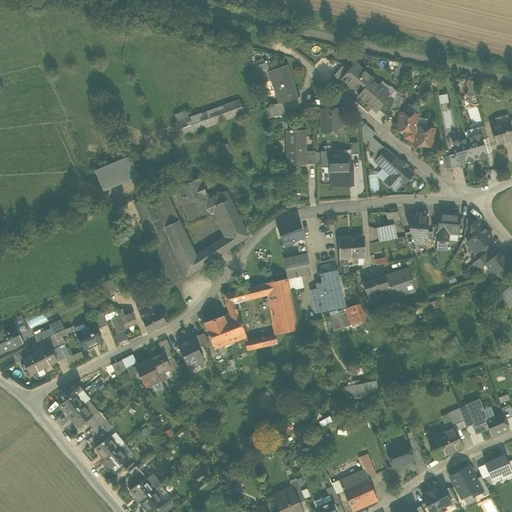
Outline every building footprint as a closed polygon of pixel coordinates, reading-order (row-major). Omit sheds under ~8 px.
[(258,65),(260,72),(268,69),(266,62),(258,65)] [(355,63),(352,68),(358,73),(361,70),(363,70),(355,63)] [(252,67),(254,74),(260,72),(258,65),(252,67)] [(333,76),(340,82),(342,80),(341,80),(350,69),(348,67),(341,66),(333,76)] [(268,72),(279,103),(293,98),(291,92),(294,91),(288,72),(284,73),(282,67),(268,72)] [(357,89),(361,93),(371,80),(373,79),(363,70),(361,70),(358,73),(352,68),(350,69),(341,80),(342,80),(352,89),(353,87),(355,84),(358,87),(357,89)] [(389,96),(371,80),(361,93),(359,95),(358,96),(372,109),(374,106),(378,109),(389,96)] [(469,91),(471,93),(474,92),(473,90),(475,82),(467,80),(466,83),(469,91)] [(471,93),(469,91),(467,90),(465,95),(468,96),(470,104),(473,105),(477,104),(474,92),(471,93)] [(438,96),(440,103),(448,102),(447,94),(438,96)] [(390,109),(395,112),(401,98),(395,95),(393,100),(390,109)] [(315,110),(321,110),(323,110),(322,96),(314,96),(315,110)] [(378,109),(387,116),(390,109),(393,100),(389,96),(378,109)] [(177,122),(182,135),(244,113),(239,100),(188,118),(177,122)] [(273,108),(275,115),(283,112),(281,106),(273,108)] [(331,127),(331,133),(343,133),(342,120),(340,120),(340,115),(337,116),(337,109),(323,110),(321,110),(321,127),(331,127)] [(174,115),(177,122),(188,118),(186,111),(174,115)] [(397,131),(415,133),(416,127),(417,115),(399,112),(397,131)] [(490,128),(495,145),(510,141),(511,140),(511,131),(509,123),(497,127),(490,128)] [(368,140),(371,137),(375,133),(364,124),(361,128),(362,141),(368,140)] [(434,129),(416,127),(415,133),(414,145),(432,147),(434,129)] [(480,134),(482,140),(487,139),(484,127),(478,128),(479,135),(480,134)] [(464,133),(466,138),(472,161),(479,159),(481,160),(485,159),(486,157),(486,154),(482,140),(480,134),(479,135),(478,128),(466,131),(464,133)] [(287,164),(301,164),(301,158),(305,158),(305,152),(305,138),(301,138),(301,132),(287,132),(287,164)] [(374,154),(381,146),(371,137),(368,140),(369,150),(374,154)] [(465,163),(472,161),(466,138),(459,141),(459,140),(457,139),(454,140),(453,142),(452,143),(453,146),(453,145),(456,154),(459,165),(459,163),(465,162),(465,163)] [(482,140),(486,154),(491,152),(487,139),(482,140)] [(211,157),(211,158),(230,151),(227,145),(209,152),(211,157)] [(371,158),(375,162),(386,150),(381,146),(374,154),(371,158)] [(391,155),(386,150),(375,162),(381,166),(391,155)] [(305,164),(315,164),(315,152),(305,152),(305,158),(305,164)] [(347,154),(331,155),(330,152),(321,152),(321,165),(330,165),(330,173),(340,173),(340,172),(347,171),(347,164),(347,161),(347,154)] [(449,156),(451,168),(451,169),(460,166),(459,165),(456,154),(449,156)] [(385,182),(395,191),(403,182),(405,183),(413,174),(406,167),(402,164),(391,155),(381,166),(381,167),(382,168),(391,175),(385,182)] [(445,169),(451,168),(449,156),(443,157),(445,169)] [(103,191),(138,176),(129,157),(95,171),(103,191)] [(352,164),(347,164),(347,171),(340,172),(340,173),(330,173),(331,186),(352,185),(352,164)] [(391,175),(382,168),(375,175),(384,183),(385,182),(391,175)] [(176,187),(182,203),(198,197),(200,203),(207,199),(200,179),(176,187)] [(149,189),(151,196),(166,191),(162,183),(149,189)] [(151,196),(150,196),(161,220),(174,213),(178,221),(179,220),(166,191),(151,196)] [(224,238),(222,240),(228,249),(248,236),(230,199),(226,191),(207,199),(200,203),(198,197),(182,203),(189,224),(213,216),(218,214),(228,236),(224,238)] [(171,286),(185,277),(164,227),(161,220),(150,196),(134,203),(171,286)] [(386,212),(389,221),(400,220),(397,212),(386,212)] [(161,220),(164,227),(178,221),(174,213),(161,220)] [(410,232),(414,244),(421,242),(426,242),(426,237),(426,236),(426,232),(427,219),(428,214),(416,213),(416,217),(409,216),(407,216),(406,217),(406,219),(410,232)] [(437,240),(446,241),(447,234),(458,235),(459,215),(439,213),(437,233),(438,233),(437,240)] [(213,216),(224,238),(228,236),(218,214),(213,216)] [(469,231),(470,233),(471,224),(476,220),(466,218),(464,230),(469,231)] [(279,232),(283,245),(304,238),(298,219),(277,227),(279,232)] [(475,253),(475,254),(486,244),(492,239),(476,220),(471,224),(470,233),(473,236),(472,237),(473,239),(468,243),(468,245),(475,253)] [(195,257),(178,221),(164,227),(185,277),(200,267),(219,255),(213,245),(195,257)] [(378,230),(380,242),(394,239),(391,227),(378,230)] [(414,244),(410,232),(404,234),(410,251),(416,249),(414,244)] [(351,237),(352,259),(357,258),(364,258),(363,236),(351,237)] [(338,238),(339,260),(347,259),(352,259),(351,237),(338,238)] [(219,255),(228,249),(222,240),(213,245),(219,255)] [(472,255),(476,260),(484,253),(490,249),(486,244),(475,254),(475,253),(472,255)] [(287,278),(287,279),(301,276),(310,274),(306,255),(304,247),(301,248),(303,255),(283,260),(287,278)] [(485,264),(498,280),(498,281),(511,269),(511,267),(499,252),(490,260),(485,264)] [(490,260),(484,253),(476,260),(472,264),(478,270),(479,269),(485,264),(490,260)] [(323,271),(334,269),(332,261),(321,263),(323,271)] [(492,285),(498,280),(485,264),(479,269),(492,285)] [(323,283),(324,288),(329,308),(329,309),(343,306),(336,271),(321,275),(322,278),(321,278),(321,279),(322,279),(323,283)] [(388,289),(386,289),(389,300),(413,293),(407,271),(385,277),(385,278),(388,289)] [(301,276),(287,279),(289,289),(289,290),(303,288),(301,276)] [(362,285),(367,295),(386,289),(388,289),(385,278),(362,285)] [(253,299),(267,295),(267,294),(268,294),(268,292),(289,289),(287,279),(265,284),(253,287),(251,287),(253,299)] [(115,293),(110,281),(103,285),(108,297),(115,293)] [(504,300),(507,297),(511,292),(511,283),(500,295),(504,300)] [(246,300),(253,299),(251,287),(244,289),(246,300)] [(316,311),(329,308),(324,288),(318,289),(312,291),(316,311)] [(233,303),(246,300),(244,289),(223,294),(225,300),(226,305),(233,303)] [(289,290),(289,289),(268,292),(268,294),(267,294),(267,295),(274,336),(275,336),(298,330),(289,290)] [(134,300),(142,321),(155,316),(154,313),(156,312),(155,311),(157,309),(154,302),(147,305),(143,296),(134,300)] [(94,302),(86,305),(91,315),(99,312),(94,302)] [(230,315),(231,317),(237,315),(233,303),(226,305),(227,307),(230,315)] [(338,314),(343,327),(365,320),(359,304),(344,309),(345,312),(338,314)] [(121,310),(124,316),(132,313),(129,306),(121,310)] [(115,307),(103,313),(106,321),(111,319),(110,317),(118,315),(116,311),(115,307)] [(158,309),(157,309),(155,311),(156,312),(154,313),(155,316),(142,321),(147,332),(166,323),(158,309)] [(96,316),(101,327),(108,325),(106,321),(103,313),(96,316)] [(124,316),(125,320),(126,322),(134,319),(132,313),(124,316)] [(332,326),(333,331),(339,329),(343,327),(338,314),(330,317),(332,326)] [(111,319),(115,331),(123,328),(121,325),(119,318),(118,315),(110,317),(111,319)] [(228,327),(233,325),(231,317),(230,315),(224,317),(228,327)] [(240,324),(237,315),(231,317),(233,325),(234,326),(240,324)] [(214,350),(228,345),(222,329),(228,327),(224,317),(204,324),(214,350)] [(16,327),(19,334),(28,330),(22,318),(13,322),(16,327)] [(124,323),(121,325),(123,328),(123,330),(129,328),(134,326),(136,325),(134,319),(126,322),(124,323)] [(49,325),(51,329),(53,335),(60,332),(64,330),(60,320),(49,325)] [(74,328),(77,333),(86,329),(83,324),(74,328)] [(246,339),(240,324),(234,326),(233,325),(228,327),(222,329),(228,345),(243,340),(246,339)] [(76,334),(83,350),(92,345),(100,341),(93,326),(86,329),(77,333),(76,334)] [(0,334),(0,352),(22,342),(19,334),(16,327),(0,334)] [(70,327),(64,330),(60,332),(62,337),(72,332),(70,327)] [(123,328),(115,331),(116,333),(114,334),(117,343),(127,340),(123,330),(123,328)] [(37,343),(42,340),(53,335),(51,329),(34,337),(37,343)] [(53,335),(64,358),(71,355),(62,337),(60,332),(53,335)] [(203,346),(204,345),(208,343),(209,343),(204,333),(198,336),(203,346)] [(64,358),(53,335),(42,340),(46,347),(49,346),(57,361),(57,362),(64,358)] [(192,338),(198,349),(203,347),(198,335),(192,338)] [(276,344),(275,336),(274,336),(258,339),(260,347),(276,344)] [(177,346),(189,369),(204,362),(198,349),(192,338),(177,346)] [(246,350),(254,349),(252,341),(247,342),(246,339),(243,340),(244,343),(246,350)] [(32,345),(35,353),(46,347),(42,340),(37,343),(32,345)] [(158,344),(163,353),(168,350),(172,349),(167,340),(158,344)] [(46,347),(35,353),(43,368),(51,364),(57,361),(49,346),(46,347)] [(13,354),(17,362),(22,360),(22,359),(30,355),(26,348),(13,354)] [(163,353),(167,362),(173,360),(168,350),(163,353)] [(72,357),(71,355),(64,358),(68,367),(84,359),(81,352),(72,357)] [(29,375),(43,368),(35,353),(30,355),(22,359),(22,360),(24,364),(21,366),(25,372),(27,371),(29,375)] [(149,360),(150,360),(157,376),(170,369),(167,362),(163,353),(149,360)] [(122,360),(126,368),(131,365),(136,363),(132,354),(121,359),(122,360)] [(237,373),(233,359),(229,360),(230,366),(226,367),(228,375),(237,373)] [(111,366),(117,377),(126,369),(122,360),(111,366)] [(160,380),(157,376),(150,360),(143,363),(142,362),(135,366),(143,384),(149,381),(151,385),(160,380)] [(178,371),(173,360),(167,362),(170,369),(172,373),(178,371)] [(51,364),(43,368),(46,373),(53,369),(51,364)] [(126,368),(131,379),(136,376),(131,365),(126,368)] [(170,369),(157,376),(160,380),(160,381),(173,375),(172,373),(170,369)] [(160,381),(160,380),(151,385),(156,394),(164,390),(160,381)] [(377,394),(375,382),(346,388),(348,399),(377,394)] [(61,397),(65,402),(74,394),(75,396),(82,390),(77,384),(61,397)] [(75,396),(83,405),(90,399),(82,390),(75,396)] [(83,405),(75,396),(74,394),(65,402),(60,406),(69,416),(83,405)] [(102,415),(90,399),(83,405),(93,417),(86,423),(89,426),(97,420),(102,415)] [(485,420),(485,419),(482,410),(478,401),(466,406),(473,425),(475,424),(485,420)] [(134,402),(130,408),(135,411),(139,405),(134,402)] [(192,415),(186,402),(180,405),(187,417),(192,415)] [(93,417),(83,405),(69,416),(79,429),(86,423),(93,417)] [(466,406),(458,409),(465,428),(473,425),(466,406)] [(490,407),(482,410),(485,419),(494,416),(490,407)] [(501,412),(504,420),(511,416),(511,410),(511,407),(501,411),(501,412)] [(456,432),(465,428),(458,409),(439,417),(445,430),(453,426),(456,432)] [(489,428),(493,438),(509,431),(504,420),(501,412),(494,416),(485,419),(485,420),(489,428)] [(97,420),(102,425),(107,421),(102,415),(97,420)] [(89,426),(94,431),(102,425),(97,420),(89,426)] [(489,428),(485,420),(475,424),(477,429),(475,430),(476,433),(489,428)] [(111,426),(107,421),(102,425),(106,430),(111,426)] [(106,430),(102,425),(94,431),(98,436),(106,430)] [(431,444),(437,458),(462,447),(456,432),(453,426),(445,430),(448,436),(431,444)] [(171,428),(164,432),(167,439),(174,435),(171,428)] [(115,432),(110,437),(118,448),(122,444),(124,443),(115,432)] [(407,434),(413,451),(419,449),(412,432),(407,434)] [(95,449),(104,459),(118,448),(110,437),(95,449)] [(132,455),(122,444),(118,448),(127,459),(132,455)] [(386,453),(392,467),(413,459),(408,445),(401,447),(401,445),(393,448),(394,450),(386,453)] [(127,459),(118,448),(104,459),(114,472),(128,460),(127,459)] [(359,457),(365,471),(367,477),(375,473),(367,454),(359,457)] [(504,456),(485,464),(489,475),(491,480),(501,475),(502,478),(511,474),(506,462),(504,456)] [(126,469),(130,474),(138,467),(134,462),(126,469)] [(482,478),(489,475),(485,464),(484,464),(477,467),(482,478)] [(142,473),(138,467),(130,474),(134,479),(142,473)] [(468,467),(449,477),(461,499),(463,498),(471,493),(473,496),(481,492),(482,492),(475,479),(468,467)] [(344,492),(352,511),(377,501),(367,477),(365,471),(352,476),(355,484),(342,489),(344,492)] [(146,478),(142,473),(134,479),(138,484),(144,479),(145,479),(146,478)] [(146,478),(145,479),(154,490),(161,484),(152,473),(146,478)] [(339,481),(342,489),(355,484),(352,476),(352,475),(339,481)] [(481,476),(475,479),(482,492),(481,492),(483,495),(489,492),(481,476)] [(130,491),(139,502),(154,490),(145,479),(144,479),(138,484),(130,491)] [(342,489),(339,481),(331,484),(332,486),(336,495),(344,492),(342,489)] [(161,484),(154,490),(139,502),(147,511),(150,511),(157,507),(163,502),(163,501),(168,497),(169,495),(161,484)] [(308,511),(309,511),(305,500),(304,499),(301,491),(298,484),(291,487),(298,503),(301,511),(308,511)] [(328,496),(330,500),(337,497),(336,495),(332,486),(326,489),(328,496)] [(291,487),(281,492),(288,507),(298,503),(291,487)] [(428,494),(422,498),(429,511),(434,511),(437,511),(441,511),(445,510),(444,507),(450,504),(443,491),(441,487),(435,491),(434,489),(427,493),(428,494)] [(448,488),(443,491),(450,504),(452,506),(457,503),(448,488)] [(307,489),(301,491),(304,499),(310,497),(307,489)] [(174,492),(168,497),(172,502),(179,497),(174,492)] [(279,511),(288,507),(281,492),(272,496),(279,511)] [(476,501),(473,496),(471,493),(463,498),(467,506),(476,501)] [(328,496),(321,499),(324,505),(331,502),(330,500),(328,496)] [(157,507),(161,511),(172,502),(168,497),(163,501),(163,502),(157,507)] [(316,508),(324,505),(321,499),(313,502),(316,508)] [(316,508),(317,511),(335,511),(333,505),(331,502),(324,505),(316,508)] [(301,511),(298,503),(288,507),(279,511),(301,511)]
